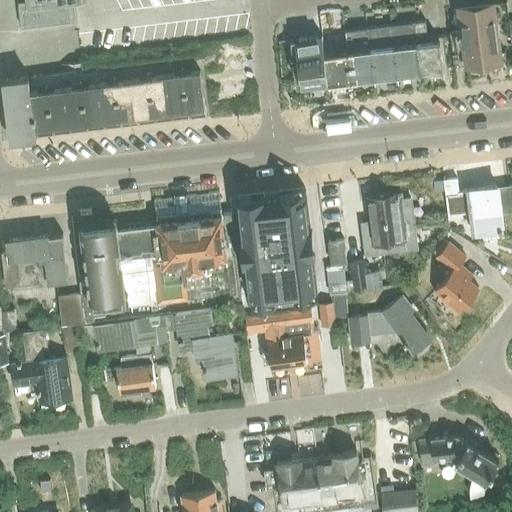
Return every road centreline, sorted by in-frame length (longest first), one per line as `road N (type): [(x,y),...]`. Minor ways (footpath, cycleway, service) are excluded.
road 1 (residential): [(0,447),(405,392),(472,368)]
road 2 (secondary): [(0,187),(277,154)]
road 3 (secondary): [(277,154),(511,126)]
road 4 (residential): [(277,154),(262,6)]
